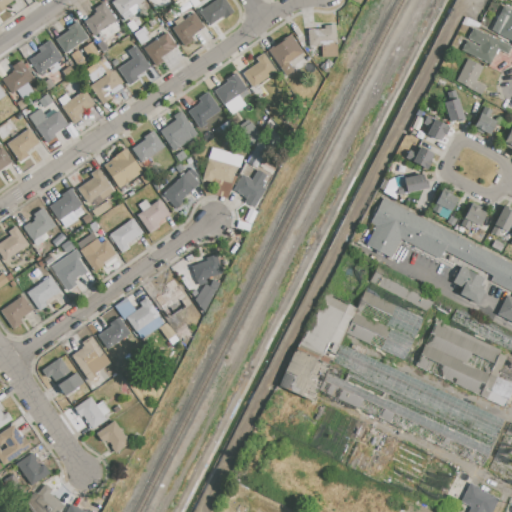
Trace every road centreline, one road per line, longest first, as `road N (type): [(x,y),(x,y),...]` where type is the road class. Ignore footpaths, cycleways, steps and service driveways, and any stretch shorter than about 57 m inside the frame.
road 1 (residential): [(0,205),(297,0)]
road 2 (residential): [(7,362),(214,215)]
road 3 (residential): [(503,182),(504,160),(467,141),(457,144),(447,176),(485,195),(503,182)]
road 4 (residential): [(0,351),(82,473)]
